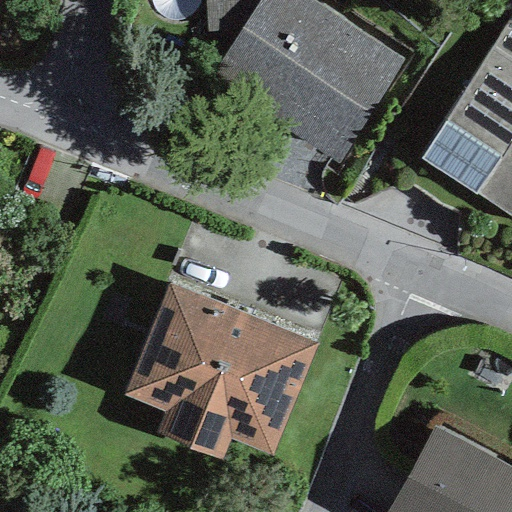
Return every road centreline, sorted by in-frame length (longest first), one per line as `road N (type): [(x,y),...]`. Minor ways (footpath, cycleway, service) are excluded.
road 1 (residential): [(60,121),(413,272)]
road 2 (residential): [(413,272),(317,511)]
road 3 (residential): [(85,0),(60,121)]
